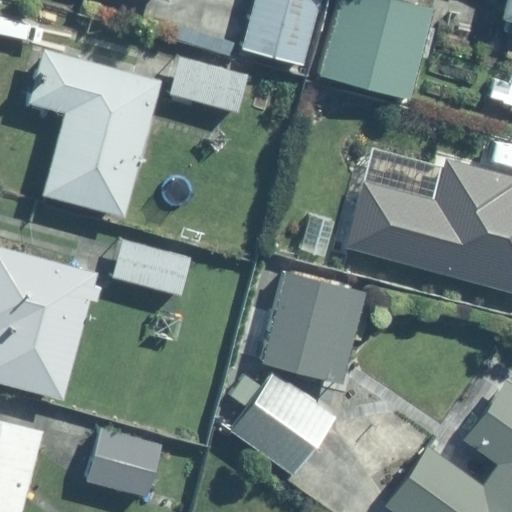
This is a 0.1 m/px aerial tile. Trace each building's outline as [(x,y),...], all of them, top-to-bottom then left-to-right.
[(319,0),(252,0),(239,48),(301,65),(319,0)] [(431,4),(414,0),(341,0),(323,78),(409,98),(431,4)] [(511,0),(503,0),(500,15),(511,17),(511,0)] [(68,115),(46,192),(124,215),(162,83),(46,49),(30,104),(68,115)] [(181,60),(173,94),(233,108),(241,75),(181,60)] [(120,239),(109,277),(179,297),(190,259),(120,239)] [(0,245),(0,381),(56,398),(93,273),(0,245)] [(362,287),(283,269),(262,364),(341,381),(362,287)] [(269,375),(230,431),(292,475),(331,418),(269,375)] [(431,455),(391,508),(396,511),(511,511),(511,381),(505,376),(456,441),(492,467),(476,488),(431,455)] [(18,511),(41,428),(0,417),(0,511),(18,511)] [(98,426),(84,479),(147,496),(161,444),(98,426)]
